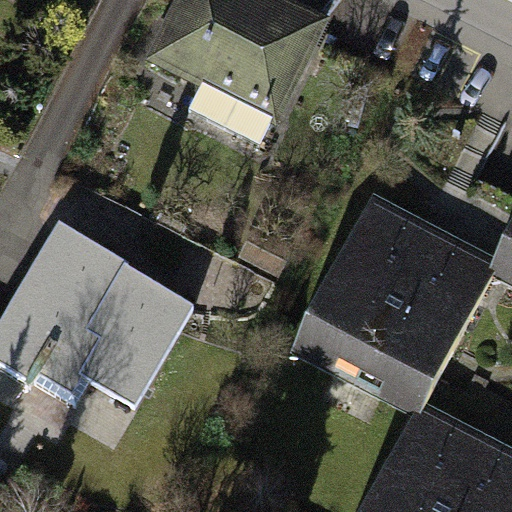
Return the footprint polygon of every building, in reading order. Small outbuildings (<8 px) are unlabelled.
[(205,90),(193,114),(263,150),(325,31),(264,0),(188,0),(156,65),(205,90)] [(368,217),(301,346),(425,410),(492,281),(368,217)] [(61,230),(0,333),(0,362),(70,404),(84,381),(138,412),(198,311),(61,230)] [(511,242),(492,281),(511,291),(511,242)] [(511,474),(511,456),(425,410),(301,346),(294,359),(417,424),(475,455),(511,474)] [(417,424),(370,511),(511,511),(511,474),(475,455),(417,424)]
